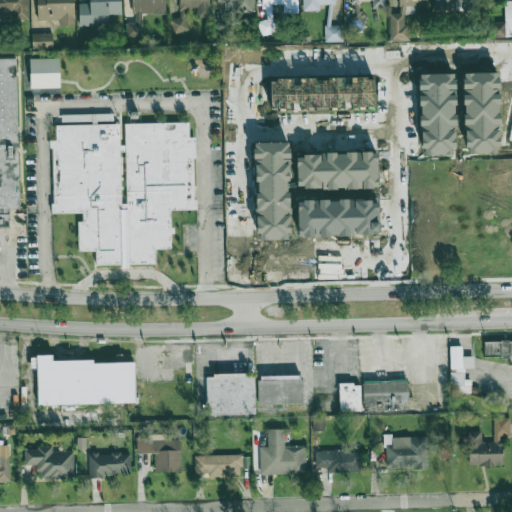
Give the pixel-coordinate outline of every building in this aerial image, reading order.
[(27,0),(0,0),(0,19),(28,18),(27,0)] [(73,0),(36,0),(37,20),(59,20),(59,25),(75,25),(73,0)] [(121,14),(120,0),(89,0),(90,3),(79,4),(79,25),(109,24),(108,14),(121,14)] [(166,14),(165,0),(132,0),(133,23),(126,23),(126,36),(141,36),(141,14),(166,14)] [(209,0),(178,0),(179,18),(171,18),(172,32),(187,31),(187,8),(196,7),(196,18),(209,18),(209,0)] [(216,0),(217,3),(233,3),(233,13),(254,13),(253,0),(216,0)] [(273,34),(273,4),(283,4),(283,14),(297,13),(297,0),(263,0),(264,20),(259,20),(260,34),(273,34)] [(319,10),(319,4),(336,4),(335,0),(302,0),(303,11),(319,10)] [(371,0),(372,9),(386,8),(385,0),(371,0)] [(429,6),(429,0),(398,0),(399,13),(390,13),(390,40),(409,40),(409,25),(405,25),(404,6),(429,6)] [(494,37),(511,36),(511,0),(504,1),(505,22),(494,22),(494,37)] [(325,42),(343,42),(343,25),(325,25),(325,42)] [(32,34),(33,48),(53,48),(52,33),(32,34)] [(60,87),(59,58),(30,58),(30,88),(60,87)] [(0,59),(0,223),(9,223),(9,211),(19,210),(17,59),(0,59)] [(111,114),(61,115),(62,122),(112,120),(111,114)] [(96,264),(96,251),(79,251),(78,221),(83,220),(83,212),(51,213),(49,140),(56,139),(56,124),(119,123),(122,203),(127,202),(125,124),(189,121),(189,137),(195,136),(197,209),(171,210),(171,248),(154,249),(155,263),(96,264)] [(511,341),(484,341),(484,357),(509,357),(509,363),(511,363),(511,341)] [(450,390),(465,390),(465,368),(474,368),(474,357),(462,357),(462,347),(450,347),(450,390)] [(39,404),(135,402),(134,361),(72,362),(72,359),(51,359),(51,355),(31,356),(31,370),(38,370),(39,404)] [(206,374),(206,415),(255,415),(254,374),(206,374)] [(257,378),(257,404),(304,404),(304,378),(257,378)] [(409,410),(408,381),(337,382),(338,411),(409,410)] [(509,417),(493,417),(493,442),(481,442),(481,432),(468,432),(468,466),(502,466),(502,435),(509,435),(509,417)] [(305,445),(284,446),(284,429),(267,429),(268,446),(259,446),(260,474),(306,473),(305,445)] [(427,436),(385,437),(385,468),(428,467),(427,436)] [(155,473),(181,473),(180,439),(135,440),(136,454),(154,453),(155,473)] [(0,479),(10,480),(9,445),(0,445),(0,479)] [(74,451),(52,451),(52,448),(24,447),(24,465),(37,465),(37,476),(73,476),(74,451)] [(327,473),(361,472),(360,450),(314,451),(315,468),(327,467),(327,473)] [(88,476),(130,475),(130,453),(88,453),(88,476)] [(241,455),(194,455),(194,476),(242,475),(241,455)]
